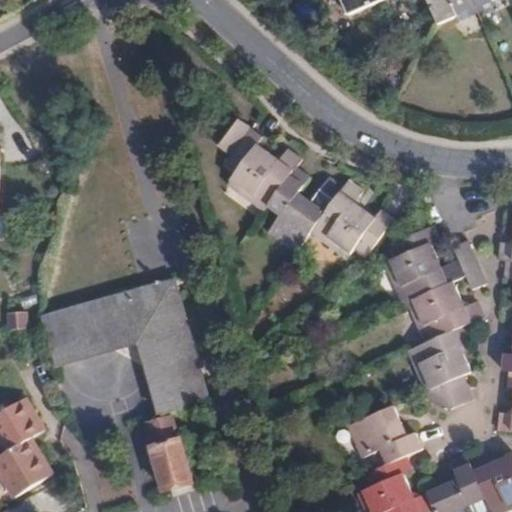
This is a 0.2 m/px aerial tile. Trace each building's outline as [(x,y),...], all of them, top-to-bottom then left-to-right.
[(337,0),(338,1),(339,0),(343,0),(351,15),(382,0),(337,0)] [(459,23),(478,15),(471,0),(428,0),(440,26),(457,18),(459,23)] [(494,1),(496,0),(471,0),(478,15),(495,6),(494,1)] [(296,169),(303,160),(289,150),(284,156),(274,158),(258,145),(262,138),(251,129),(224,167),(235,176),(232,180),(269,207),(296,169)] [(310,179),(296,169),(269,207),(282,217),(269,235),(297,254),(311,235),(316,228),(326,215),(299,194),(310,179)] [(269,207),(232,180),(227,186),(263,214),(269,207)] [(350,182),(326,215),(316,228),(351,255),(355,249),(367,258),(394,220),(382,210),(377,218),(361,207),(359,196),(363,191),(350,182)] [(316,228),(311,235),(347,261),(351,255),(316,228)] [(409,303),(415,300),(455,283),(468,277),(461,261),(443,269),(432,244),(441,240),(435,228),(392,247),(398,260),(392,262),(409,303)] [(511,241),(509,244),(502,243),(500,261),(507,262),(511,262),(511,241)] [(461,261),(468,277),(474,291),(488,284),(469,242),(456,248),(455,248),(461,261)] [(403,306),(409,303),(392,262),(386,265),(403,306)] [(208,398),(171,277),(42,315),(58,365),(140,340),(162,413),(208,398)] [(415,300),(433,342),(468,326),(486,318),(479,303),(472,306),(462,301),(455,283),(415,300)] [(24,290),(10,290),(10,308),(24,307),(24,290)] [(426,344),(433,342),(415,300),(409,303),(426,344)] [(416,349),(433,391),(465,376),(472,373),(464,356),(468,345),(475,342),(468,326),(433,342),(426,344),(416,349)] [(409,352),(427,393),(433,391),(416,349),(409,352)] [(511,432),(511,372),(511,373),(509,388),(511,388),(511,412),(509,415),(500,415),(499,431),(511,432)] [(427,393),(431,402),(452,410),(475,400),(465,376),(433,391),(427,393)] [(26,403),(3,417),(7,423),(30,410),(26,403)] [(381,452),(388,466),(408,457),(424,450),(417,435),(408,439),(395,407),(349,428),(362,460),(381,452)] [(45,436),(30,410),(7,423),(21,447),(24,445),(31,441),(33,443),(45,436)] [(7,423),(3,417),(0,418),(0,443),(7,455),(21,447),(7,423)] [(164,492),(193,483),(180,440),(176,441),(169,419),(147,425),(154,448),(151,449),(164,492)] [(40,470),(46,467),(33,443),(31,441),(24,445),(40,470)] [(43,483),(52,477),(46,467),(40,470),(24,445),(21,447),(43,483)] [(0,475),(14,500),(43,483),(21,447),(7,455),(0,459),(0,475)] [(511,457),(496,464),(488,461),(485,452),(469,459),(488,501),(492,511),(493,511),(511,504),(511,457)] [(473,511),(471,508),(488,501),(469,459),(468,455),(452,462),(460,482),(430,494),(437,511),(473,511)] [(437,511),(430,494),(420,499),(412,495),(404,476),(414,471),(408,457),(388,466),(364,476),(370,490),(366,493),(373,511),(437,511)] [(373,511),(366,493),(359,495),(366,511),(373,511)] [(473,511),(492,511),(488,501),(471,508),(473,511)]
